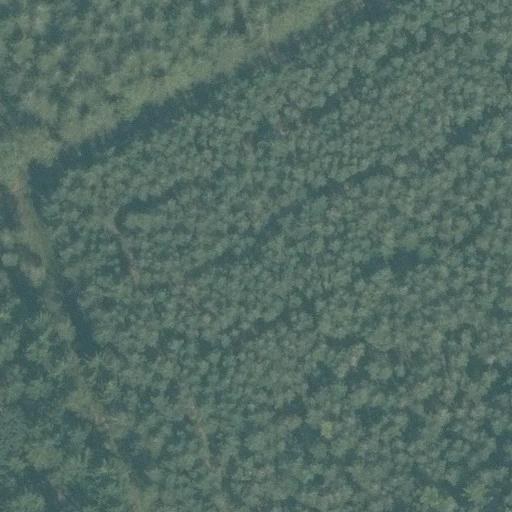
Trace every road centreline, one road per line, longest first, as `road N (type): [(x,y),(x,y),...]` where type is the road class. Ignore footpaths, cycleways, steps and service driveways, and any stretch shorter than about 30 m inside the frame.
road 1 (track): [(0,168),(25,140),(186,97),(331,0)]
road 2 (track): [(116,511),(40,345),(38,274),(0,218)]
